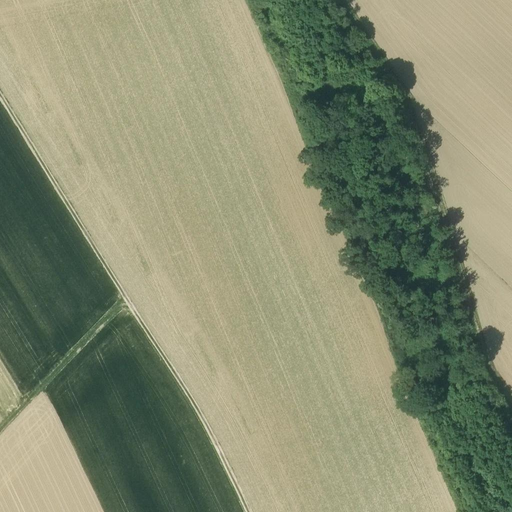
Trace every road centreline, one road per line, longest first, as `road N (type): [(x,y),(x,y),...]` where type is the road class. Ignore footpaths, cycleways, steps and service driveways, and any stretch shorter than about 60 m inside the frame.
road 1 (track): [(347,0),(400,76),(493,370),(511,394)]
road 2 (track): [(249,511),(208,424),(124,294)]
road 3 (track): [(0,94),(124,294)]
road 4 (track): [(0,429),(124,294)]
